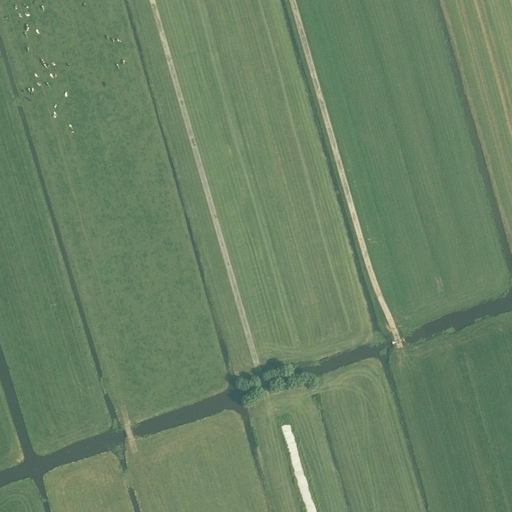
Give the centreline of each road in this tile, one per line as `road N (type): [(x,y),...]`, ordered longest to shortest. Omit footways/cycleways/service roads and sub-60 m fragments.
road 1 (track): [(292,0),(442,511)]
road 2 (track): [(272,416),(151,0)]
